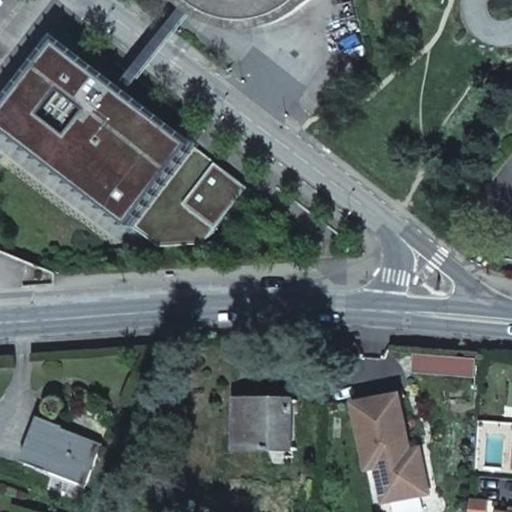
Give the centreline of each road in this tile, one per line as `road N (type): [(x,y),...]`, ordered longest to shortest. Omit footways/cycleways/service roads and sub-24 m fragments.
road 1 (tertiary): [(460,315),(243,309),(0,321)]
road 2 (residential): [(102,0),(381,219)]
road 3 (tertiary): [(381,219),(431,265),(460,315)]
